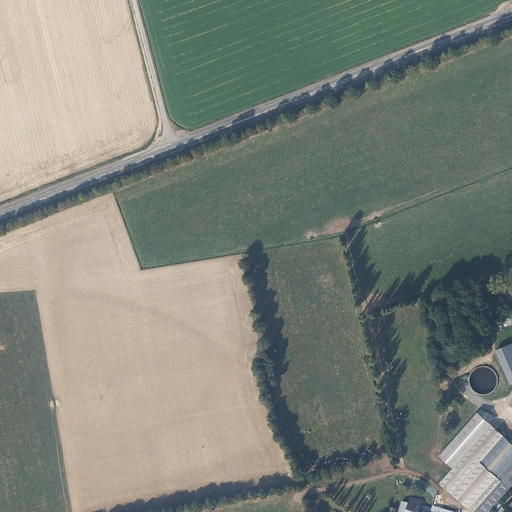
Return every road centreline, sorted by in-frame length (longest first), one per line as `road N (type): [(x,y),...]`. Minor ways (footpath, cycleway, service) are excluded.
road 1 (secondary): [(173,147),(511,15)]
road 2 (secondary): [(0,216),(173,147)]
road 3 (unclassified): [(173,147),(134,0)]
